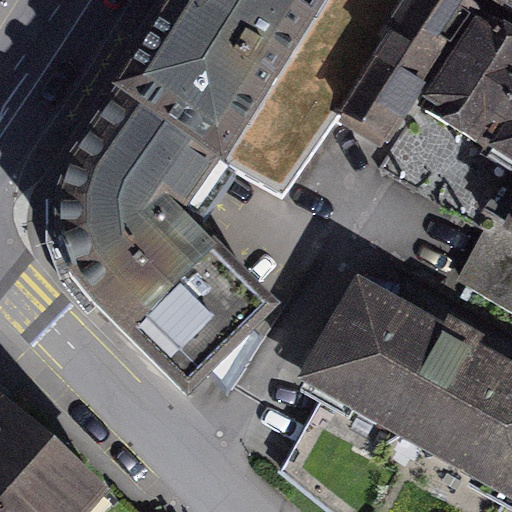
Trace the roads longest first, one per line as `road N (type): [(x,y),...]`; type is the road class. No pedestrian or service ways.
road 1 (residential): [(0,280),(240,511)]
road 2 (primary): [(0,136),(89,0)]
